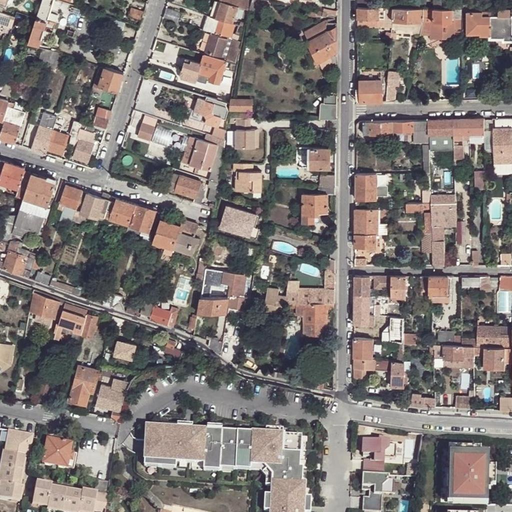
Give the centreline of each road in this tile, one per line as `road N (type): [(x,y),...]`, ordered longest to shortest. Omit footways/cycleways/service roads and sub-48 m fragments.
road 1 (residential): [(0,271),(175,332),(247,374),(342,396)]
road 2 (residential): [(99,180),(157,0)]
road 3 (residential): [(342,396),(356,412),(511,423)]
road 4 (residential): [(344,268),(511,269)]
road 5 (residential): [(347,110),(511,106)]
road 6 (residential): [(344,268),(347,110)]
road 7 (residential): [(342,396),(344,268)]
